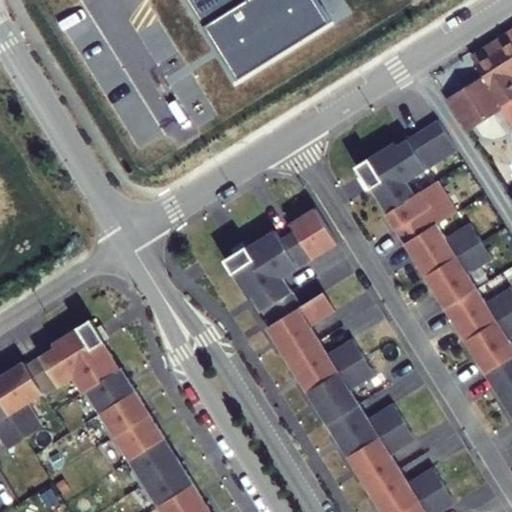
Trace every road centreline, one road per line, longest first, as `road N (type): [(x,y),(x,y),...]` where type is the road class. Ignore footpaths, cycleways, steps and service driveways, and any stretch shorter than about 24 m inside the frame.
road 1 (residential): [(511,488),(290,135)]
road 2 (secondary): [(312,511),(193,324),(154,280)]
road 3 (secondary): [(154,280),(183,353),(282,511)]
road 4 (residential): [(502,0),(290,135)]
road 5 (secondary): [(0,32),(128,238)]
road 6 (residential): [(290,135),(128,238)]
road 7 (residential): [(0,322),(128,238)]
